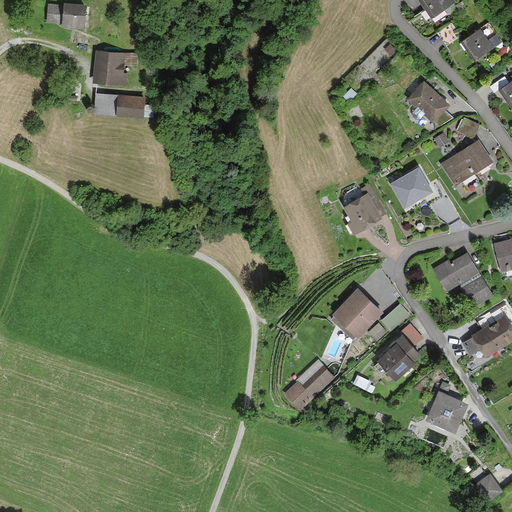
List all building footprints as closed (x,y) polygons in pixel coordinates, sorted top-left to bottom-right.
[(451,0),(418,0),(417,1),(431,20),(454,4),(451,0)] [(63,6),(48,4),(46,22),(63,24),(62,27),(74,29),(85,30),(88,5),(64,3),(63,6)] [(486,24),(460,41),(474,61),(499,43),(486,24)] [(138,53),(96,51),(95,85),(127,86),(127,67),(137,67),(138,53)] [(511,80),(496,92),(510,111),(511,109),(511,80)] [(422,82),(405,101),(430,124),(448,106),(422,82)] [(145,97),(97,95),(96,116),(144,118),(145,97)] [(154,106),(146,105),(145,117),(153,117),(154,106)] [(359,110),(350,109),(349,117),(358,118),(359,110)] [(478,125),(462,119),(456,132),(472,138),(478,125)] [(442,132),(432,139),(438,149),(449,142),(442,132)] [(476,140),(440,164),(455,187),(491,162),(476,140)] [(434,193),(420,168),(391,184),(405,209),(434,193)] [(364,195),(343,207),(351,221),(348,223),(354,235),(382,219),(381,217),(387,213),(370,183),(360,189),(364,195)] [(511,238),(496,243),(503,270),(511,268),(511,238)] [(436,267),(433,269),(447,292),(459,285),(473,308),(493,296),(467,252),(451,262),(450,259),(436,267)] [(357,288),(332,314),(335,316),(332,319),(354,340),(356,338),(358,340),(384,313),(357,288)] [(399,304),(380,322),(390,332),(409,315),(399,304)] [(484,329),(472,335),(473,337),(463,343),(471,356),(481,350),(485,358),(511,342),(511,313),(507,304),(491,314),(490,312),(478,319),(484,329)] [(411,323),(401,332),(403,334),(414,346),(424,338),(411,323)] [(403,334),(389,345),(392,348),(377,361),(395,383),(417,365),(415,363),(423,356),(414,346),(403,334)] [(299,381),(284,394),(300,411),(336,378),(325,365),(303,385),(299,381)] [(372,381),(358,374),(353,385),(372,394),(376,388),(370,385),(372,381)] [(456,434),(469,405),(440,392),(427,421),(456,434)] [(490,475),(475,486),(487,502),(502,491),(490,475)]
